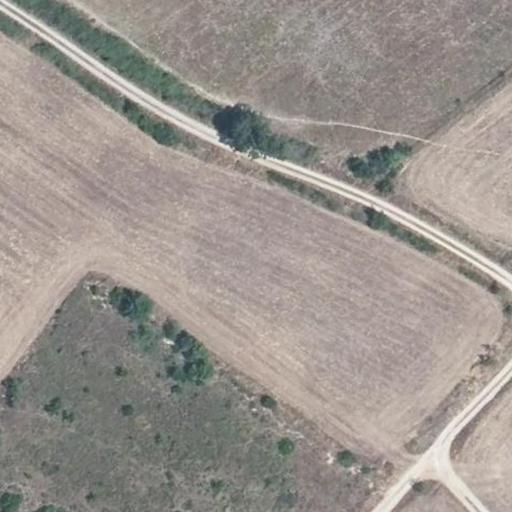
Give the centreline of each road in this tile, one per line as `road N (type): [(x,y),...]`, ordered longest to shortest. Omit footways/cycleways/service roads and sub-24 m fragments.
road 1 (track): [(511,282),(428,227),(184,122),(0,1)]
road 2 (track): [(382,511),(511,359)]
